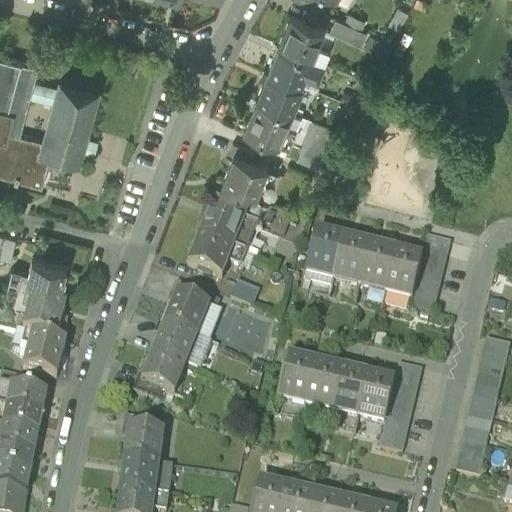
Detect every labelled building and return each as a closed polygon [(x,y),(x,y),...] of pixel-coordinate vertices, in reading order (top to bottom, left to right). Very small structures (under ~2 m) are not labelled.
[(293,0),(313,9),(317,0),(293,0)] [(277,45),(310,59),(317,43),(322,28),(290,15),(277,45)] [(328,33),(354,45),(360,32),(335,19),(328,33)] [(329,48),(317,43),(310,59),(323,64),(329,48)] [(304,74),(310,59),(277,45),(267,72),(300,85),(304,74)] [(0,176),(42,187),(47,168),(49,158),(39,156),(43,141),(32,138),(20,135),(29,97),(34,81),(28,80),(32,67),(21,64),(0,58),(0,176)] [(304,74),(317,79),(323,64),(310,59),(304,74)] [(21,63),(21,64),(32,67),(28,80),(34,81),(38,67),(21,63)] [(302,86),(300,85),(267,72),(256,99),(291,113),(302,86)] [(55,160),(78,166),(82,153),(93,156),(97,141),(86,137),(98,92),(59,82),(58,87),(40,83),(40,82),(34,81),(29,97),(35,99),(35,98),(53,103),(43,141),(39,156),(49,158),(55,160)] [(244,131),(276,144),(283,127),(285,128),(286,126),(289,118),(291,113),(256,99),(253,108),(253,109),(244,131)] [(293,140),(303,144),(312,121),(291,113),(289,118),(300,122),(296,130),(293,140)] [(297,161),(318,169),(337,131),(312,121),(303,144),(297,161)] [(296,130),(286,126),(285,128),(283,127),(276,144),(289,149),(293,140),(296,130)] [(233,155),(250,161),(254,152),(233,144),(229,154),(233,156),(233,155)] [(233,156),(222,183),(255,197),(261,183),(267,168),(250,161),(233,155),(233,156)] [(53,169),(55,160),(49,158),(47,168),(53,169)] [(276,172),(267,168),(261,183),(270,187),(276,172)] [(210,211),(244,224),(255,197),(222,183),(210,211)] [(268,202),(255,197),(244,224),(257,230),(268,202)] [(200,238),(233,251),(244,224),(210,211),(200,238)] [(257,230),(244,224),(233,251),(246,257),(257,230)] [(305,277),(332,284),(341,246),(342,243),(326,239),(326,242),(316,239),(317,237),(315,236),(305,277)] [(2,237),(0,246),(0,259),(10,262),(16,240),(2,237)] [(227,266),(233,251),(200,238),(187,269),(221,282),(227,266)] [(427,239),(424,252),(447,257),(450,245),(427,239)] [(332,284),(358,290),(368,252),(368,249),(353,245),(352,248),(341,246),(332,284)] [(240,271),(246,257),(233,251),(227,266),(240,271)] [(358,290),(385,297),(394,258),(395,256),(379,252),(379,255),(368,252),(358,290)] [(422,262),(421,263),(444,269),(447,257),(424,252),(422,262)] [(405,261),(394,258),(385,297),(412,303),(413,298),(416,287),(419,275),(421,263),(422,262),(406,258),(405,261)] [(22,295),(31,297),(56,304),(66,269),(32,260),(28,274),(22,295)] [(421,263),(419,275),(441,280),(444,269),(421,263)] [(18,294),(22,295),(28,274),(11,270),(5,290),(18,294)] [(419,275),(416,287),(438,292),(441,280),(419,275)] [(332,284),(305,277),(303,285),(330,292),(332,284)] [(230,300),(250,308),(257,292),(237,284),(230,300)] [(176,296),(193,303),(197,293),(176,285),(172,296),(175,297),(176,296)] [(416,287),(413,298),(436,304),(438,292),(416,287)] [(31,297),(22,295),(18,294),(12,318),(25,321),(31,297)] [(175,297),(163,327),(197,340),(205,321),(209,310),(193,303),(176,296),(175,297)] [(22,333),(31,336),(56,342),(66,307),(56,304),(31,297),(25,321),(22,333)] [(432,316),(436,304),(413,298),(412,303),(410,311),(411,311),(432,316)] [(205,321),(216,326),(221,314),(209,310),(205,321)] [(197,340),(208,345),(216,326),(205,321),(197,340)] [(186,368),(197,340),(163,327),(152,355),(186,368)] [(31,336),(22,333),(16,332),(11,350),(26,354),(31,336)] [(66,345),(56,342),(31,336),(26,354),(22,372),(56,381),(66,345)] [(208,345),(197,340),(186,368),(199,373),(210,346),(208,345)] [(486,342),(485,347),(508,353),(510,347),(486,342)] [(506,363),(508,353),(485,347),(483,358),(506,363)] [(174,399),(186,368),(152,355),(140,384),(140,385),(157,392),(174,399)] [(503,374),(506,363),(483,358),(480,369),(503,374)] [(278,403),(305,409),(313,370),(314,367),(299,364),(298,367),(288,365),(289,362),(287,361),(278,403)] [(398,366),(396,379),(419,384),(421,372),(398,366)] [(501,385),(503,374),(480,369),(478,379),(501,385)] [(305,409),(331,415),(340,376),(341,373),(325,370),(324,373),(313,370),(305,409)] [(42,384),(20,379),(0,375),(0,376),(0,387),(10,390),(18,391),(40,396),(42,384)] [(331,415),(358,421),(366,382),(367,379),(352,376),(351,379),(340,376),(331,415)] [(394,386),(393,391),(416,396),(419,384),(396,379),(394,386)] [(499,395),(501,385),(478,379),(475,390),(499,395)] [(377,385),(366,382),(358,421),(385,427),(385,426),(387,415),(390,403),(393,391),(394,386),(378,382),(377,385)] [(132,394),(153,403),(157,392),(140,385),(140,384),(137,383),(132,394)] [(0,408),(6,410),(10,390),(0,387),(0,408)] [(18,391),(10,390),(6,410),(41,417),(45,397),(40,396),(18,391)] [(496,406),(499,395),(475,390),(473,400),(496,406)] [(393,391),(390,403),(413,408),(416,396),(393,391)] [(494,416),(496,406),(473,400),(470,411),(494,416)] [(390,403),(387,415),(411,420),(413,408),(390,403)] [(41,417),(6,410),(2,430),(37,437),(41,417)] [(491,427),(494,416),(470,411),(468,421),(491,427)] [(387,415),(385,426),(408,431),(411,420),(387,415)] [(127,431),(146,433),(147,422),(125,419),(123,431),(127,432),(127,431)] [(489,437),(491,427),(468,421),(466,432),(489,437)] [(385,427),(382,438),(405,443),(408,431),(385,426),(385,427)] [(2,430),(0,440),(0,449),(33,457),(37,437),(2,430)] [(127,432),(123,463),(159,468),(163,436),(146,433),(127,431),(127,432)] [(487,448),(489,437),(466,432),(463,442),(487,448)] [(402,456),(405,443),(382,438),(379,450),(402,456)] [(484,458),(487,448),(463,442),(461,453),(484,458)] [(33,457),(0,449),(0,470),(29,476),(33,457)] [(482,469),(484,458),(461,453),(458,463),(482,469)] [(155,497),(159,468),(123,463),(119,493),(155,497)] [(479,480),(482,469),(458,463),(456,474),(479,480)] [(172,470),(159,468),(155,497),(168,499),(172,470)] [(0,491),(25,497),(29,476),(0,470),(0,491)] [(253,511),(282,511),(286,493),(259,487),(253,511)] [(0,503),(23,508),(25,497),(0,491),(0,503)] [(152,511),(155,497),(119,493),(116,511),(152,511)] [(282,511),(311,511),(314,500),(286,493),(282,511)] [(166,511),(168,499),(155,497),(152,511),(166,511)] [(311,511),(339,511),(341,506),(314,500),(311,511)] [(0,511),(22,511),(23,508),(0,503),(0,511)]
